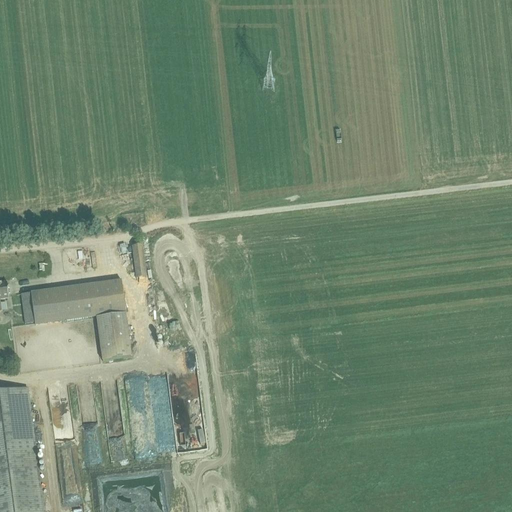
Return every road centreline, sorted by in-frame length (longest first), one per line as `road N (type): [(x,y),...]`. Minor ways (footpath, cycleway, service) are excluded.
road 1 (unknown): [(43,375),(143,366),(126,281),(94,260),(92,243)]
road 2 (unknown): [(43,375),(55,511)]
road 3 (unclassified): [(0,252),(127,239)]
